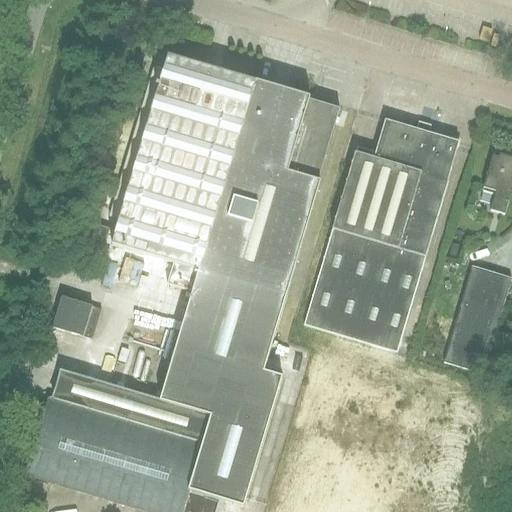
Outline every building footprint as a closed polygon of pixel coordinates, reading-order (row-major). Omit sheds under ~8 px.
[(310,98),(168,57),(164,70),(153,67),(109,217),(120,220),(112,245),(174,264),(168,285),(193,293),(160,402),(211,417),(202,445),(189,492),(244,508),(282,379),(265,374),(318,192),(316,191),(340,109),(309,100),(310,98)] [(417,130),(385,121),(374,159),(356,154),(305,326),(370,345),(390,351),(398,353),(448,181),(447,181),(459,142),(429,134),(430,130),(418,126),(417,130)] [(511,190),(511,158),(494,153),(483,190),(496,194),(491,210),(505,214),(511,190)] [(110,228),(79,219),(75,233),(106,242),(110,228)] [(469,376),(470,371),(483,375),(511,279),(472,268),(444,364),(461,369),(459,373),(469,376)] [(92,307),(62,298),(52,328),(83,337),(92,340),(101,310),(92,307)] [(53,401),(49,400),(26,476),(147,511),(182,511),(189,492),(202,445),(211,417),(160,402),(61,373),(53,401)] [(280,511),(420,511),(446,401),(389,388),(383,413),(307,396),(280,511)] [(511,511),(511,485),(484,479),(475,511),(511,511)]
